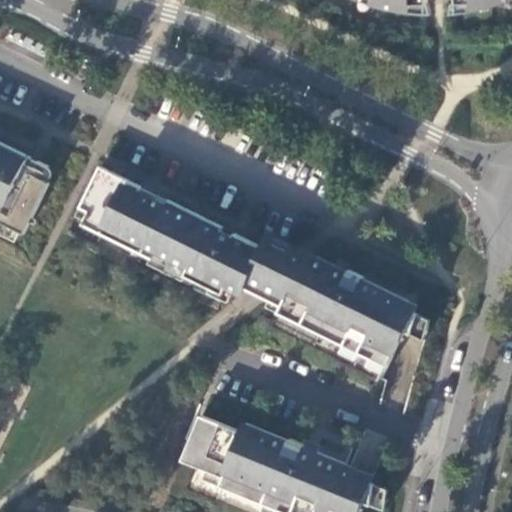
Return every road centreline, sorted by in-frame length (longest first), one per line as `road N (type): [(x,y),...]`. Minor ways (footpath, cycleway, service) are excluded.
road 1 (secondary): [(12,0),(85,35),(296,92),(498,201)]
road 2 (secondary): [(511,168),(232,36),(115,0)]
road 3 (tertiary): [(511,243),(446,445),(436,511)]
road 4 (tertiary): [(468,511),(511,345)]
